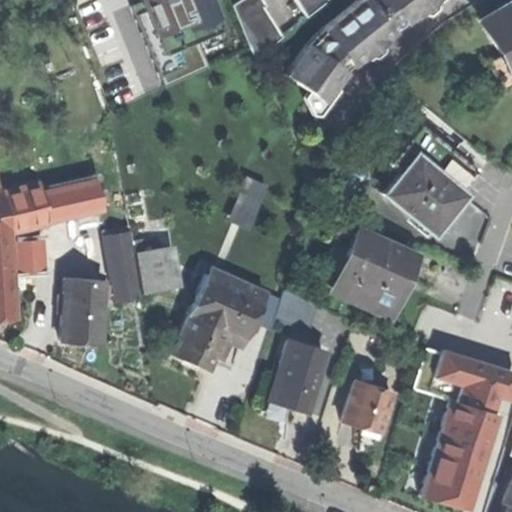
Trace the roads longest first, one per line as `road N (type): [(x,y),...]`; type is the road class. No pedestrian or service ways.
road 1 (residential): [(380,511),(0,357)]
road 2 (residential): [(468,317),(511,204)]
